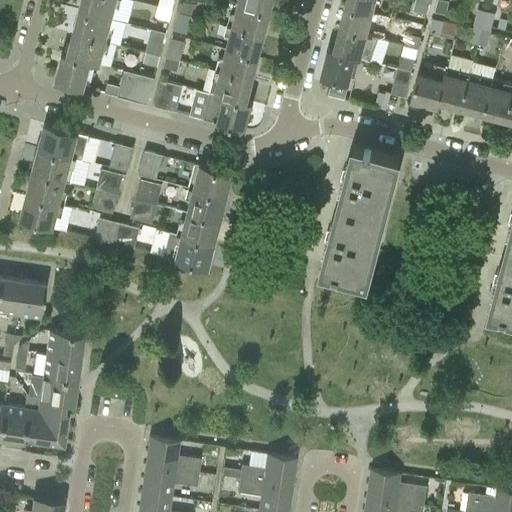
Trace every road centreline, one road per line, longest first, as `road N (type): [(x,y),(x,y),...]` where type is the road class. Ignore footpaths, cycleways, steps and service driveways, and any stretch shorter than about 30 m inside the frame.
road 1 (residential): [(280,128),(276,139),(253,149),(16,93)]
road 2 (residential): [(511,171),(345,127),(280,128)]
road 3 (residential): [(76,489),(91,429),(123,432),(131,446),(121,511)]
road 4 (residential): [(312,0),(280,128)]
road 5 (residential): [(348,511),(350,472),(320,463),(307,476),(301,511)]
